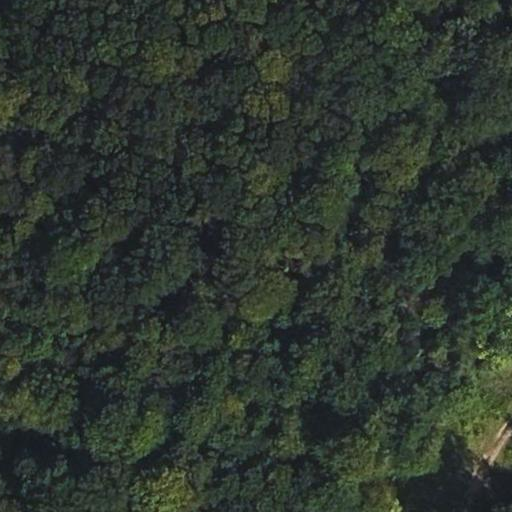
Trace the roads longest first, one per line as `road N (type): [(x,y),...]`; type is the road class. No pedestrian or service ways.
road 1 (track): [(0,451),(511,495)]
road 2 (track): [(442,511),(511,94)]
